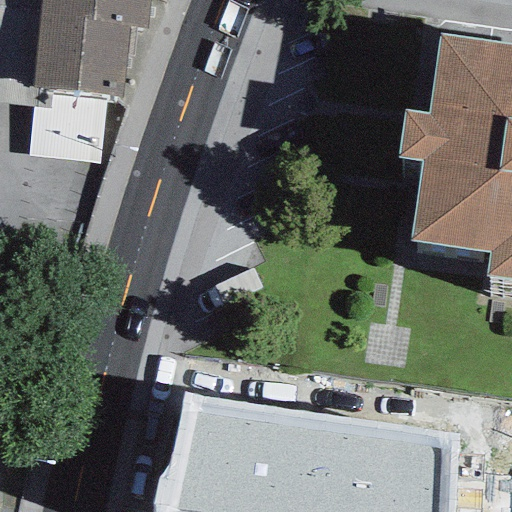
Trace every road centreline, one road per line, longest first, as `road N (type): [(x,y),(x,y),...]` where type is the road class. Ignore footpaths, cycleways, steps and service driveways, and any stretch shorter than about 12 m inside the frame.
road 1 (secondary): [(83,511),(169,215),(246,0)]
road 2 (unknown): [(117,379),(288,404),(317,421),(387,493)]
